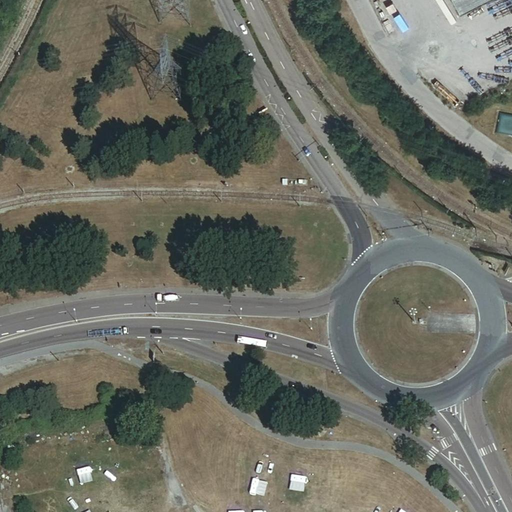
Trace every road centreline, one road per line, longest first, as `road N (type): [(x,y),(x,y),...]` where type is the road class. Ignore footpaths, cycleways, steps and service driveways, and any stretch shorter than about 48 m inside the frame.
road 1 (tertiary): [(140,326),(384,422),(468,478)]
road 2 (secondary): [(351,298),(260,309),(115,304),(0,327)]
road 3 (tertiary): [(222,0),(345,203),(367,273)]
road 4 (tertiary): [(422,251),(308,113),(250,0)]
road 5 (secondary): [(140,326),(260,337),(355,362)]
road 6 (secondary): [(0,348),(140,326)]
road 7 (tertiary): [(511,498),(472,413),(472,379)]
